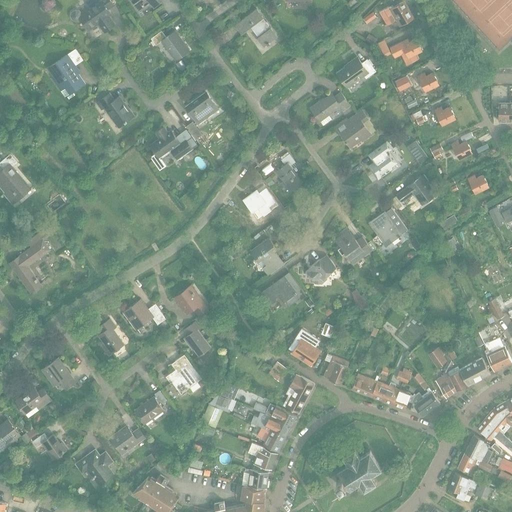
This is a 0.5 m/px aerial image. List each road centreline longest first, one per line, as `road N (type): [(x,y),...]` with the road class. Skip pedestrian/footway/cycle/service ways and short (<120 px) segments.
road 1 (residential): [(56,321),(188,235),(270,121)]
road 2 (residential): [(511,171),(422,0)]
road 3 (residential): [(300,247),(338,187),(280,112)]
road 4 (residential): [(343,406),(297,448),(275,511)]
road 5 (residential): [(124,69),(151,104),(217,59)]
